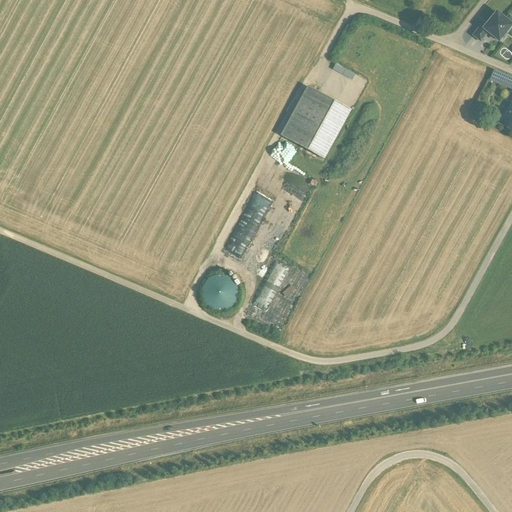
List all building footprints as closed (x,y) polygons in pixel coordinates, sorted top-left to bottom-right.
[(511,28),(511,24),(497,13),(487,26),(484,29),(488,33),(500,43),(511,28)] [(484,23),(473,36),(481,42),(488,33),(484,29),(487,26),(484,23)] [(352,112),(309,88),(282,135),(325,160),(352,112)] [(255,190),(239,222),(239,223),(241,224),(258,224),(261,219),(261,217),(266,208),(261,208),(264,202),(268,202),(269,200),(262,200),(262,196),(260,195),(263,190),(255,190)] [(227,277),(223,276),(218,276),(213,277),(208,281),(205,286),(203,291),(203,297),(206,303),(209,307),(214,310),(220,312),(225,311),(230,309),(234,307),(237,303),(238,298),(239,293),(238,288),(235,283),(232,280),(227,277)]
